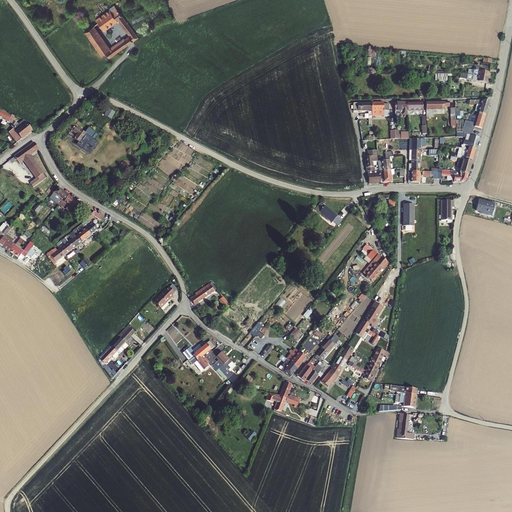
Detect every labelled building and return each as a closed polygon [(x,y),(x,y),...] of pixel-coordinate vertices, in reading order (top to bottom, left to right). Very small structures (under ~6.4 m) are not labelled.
[(111,50),(94,26),(86,32),(103,56),(107,53),(110,58),(138,37),(119,11),(118,11),(118,10),(120,9),(118,7),(116,8),(115,5),(110,9),(110,10),(96,20),(98,23),(103,30),(118,20),(129,34),(129,37),(111,50)] [(468,70),(468,74),(488,78),(490,68),(483,67),(484,65),(481,64),(481,66),(476,65),(475,71),(468,70)] [(488,78),(468,74),(467,80),(487,84),(488,78)] [(475,111),(479,112),(487,114),(491,102),(489,101),(470,101),(470,104),(477,104),(475,111)] [(422,102),(407,103),(407,111),(422,110),(422,102)] [(449,102),(426,102),(426,110),(445,110),(445,106),(449,106),(449,102)] [(372,111),(372,103),(354,103),(354,111),(369,111),(369,124),(372,124),(372,111)] [(372,103),(372,111),(384,111),(384,116),(390,116),(390,104),(385,104),(385,103),(372,103)] [(395,111),(407,111),(407,103),(395,103),(395,111)] [(109,107),(105,115),(112,119),(116,111),(109,107)] [(15,117),(12,115),(11,117),(0,111),(0,119),(11,125),(13,121),(15,117)] [(487,114),(479,112),(475,124),(467,121),(464,129),(472,132),(473,127),(482,130),(487,114)] [(18,126),(13,121),(11,125),(11,127),(13,129),(21,140),(32,131),(24,121),(18,126)] [(74,139),(83,146),(96,133),(89,127),(84,133),(74,125),(73,124),(72,124),(69,128),(78,135),(74,139)] [(8,133),(17,143),(21,140),(13,129),(8,133)] [(391,131),(391,140),(399,140),(399,136),(399,131),(391,131)] [(464,141),(463,145),(465,145),(465,147),(467,148),(467,147),(476,150),(479,138),(471,136),(469,143),(464,141)] [(412,140),(412,151),(420,151),(421,140),(412,140)] [(38,149),(34,143),(15,158),(20,165),(24,162),(37,179),(31,184),(33,187),(45,178),(43,175),(45,174),(30,156),(38,149)] [(465,145),(463,145),(463,146),(464,147),(461,155),(458,154),(457,158),(464,160),(464,158),(472,161),(476,150),(467,147),(467,148),(465,147),(465,145)] [(366,158),(367,172),(376,171),(376,169),(373,169),(373,167),(372,167),(371,163),(376,162),(375,151),(368,152),(368,158),(366,158)] [(412,151),(412,161),(420,161),(420,151),(412,151)] [(379,171),(390,170),(390,158),(393,157),(392,152),(385,153),(386,161),(378,162),(379,164),(379,167),(379,171)] [(464,158),(464,160),(460,173),(467,176),(472,161),(464,158)] [(412,164),(409,164),(409,172),(420,172),(420,161),(412,161),(412,164)] [(380,181),(379,171),(379,167),(373,167),(373,169),(376,169),(376,171),(367,172),(368,183),(380,182),(380,181)] [(390,170),(379,171),(380,181),(383,181),(383,182),(391,182),(390,170)] [(451,171),(438,171),(438,172),(438,180),(441,180),(442,176),(442,174),(451,174),(451,175),(454,176),(454,183),(456,182),(462,181),(466,178),(467,176),(460,173),(453,172),(451,171)] [(420,172),(409,172),(408,182),(419,183),(420,172)] [(442,174),(442,176),(446,176),(446,180),(452,180),(452,183),(453,183),(454,183),(454,176),(451,175),(451,174),(442,174)] [(63,202),(68,196),(58,188),(52,196),(56,199),(51,206),(54,208),(55,206),(57,208),(58,207),(60,203),(59,203),(61,201),(63,202)] [(60,203),(58,207),(71,216),(82,206),(68,196),(63,202),(61,201),(59,203),(60,203)] [(495,204),(479,200),(476,212),(492,217),(495,204)] [(454,201),(439,201),(440,221),(452,221),(452,208),(454,208),(454,201)] [(338,226),(342,221),(337,217),(336,216),(320,203),(315,209),(331,224),(333,222),(338,226)] [(406,204),(403,204),(403,226),(414,227),(414,204),(406,204)] [(82,225),(83,226),(84,227),(91,236),(97,231),(90,221),(91,220),(94,217),(101,221),(103,218),(97,214),(94,212),(82,223),(83,224),(82,225)] [(80,234),(76,236),(82,243),(91,236),(86,229),(84,227),(83,226),(82,225),(80,226),(76,229),(80,234)] [(50,236),(52,232),(43,226),(41,229),(50,236)] [(0,236),(0,245),(10,252),(15,245),(4,237),(5,236),(6,236),(11,230),(8,227),(0,236)] [(74,238),(70,234),(65,237),(69,242),(68,243),(73,250),(82,243),(76,236),(74,238)] [(73,250),(68,243),(64,238),(61,241),(63,244),(58,249),(59,250),(64,257),(73,250)] [(369,263),(378,253),(367,243),(362,248),(368,254),(364,258),(369,263)] [(23,251),(15,245),(10,252),(18,258),(23,251)] [(64,257),(59,250),(54,254),(52,251),(47,255),(57,268),(60,265),(58,263),(57,264),(56,263),(64,257)] [(80,263),(85,268),(91,262),(87,257),(80,263)] [(364,278),(370,283),(387,262),(381,257),(377,262),(374,259),(365,271),(368,273),(364,278)] [(387,262),(370,283),(371,285),(389,263),(387,262)] [(62,271),(66,275),(71,270),(68,266),(62,271)] [(52,275),(46,280),(51,286),(57,281),(52,275)] [(208,287),(202,291),(204,294),(201,296),(203,299),(216,290),(212,284),(211,282),(206,285),(208,287)] [(161,296),(153,303),(158,308),(160,309),(173,297),(172,297),(175,294),(170,288),(167,291),(161,296)] [(202,291),(196,296),(191,300),(195,305),(203,299),(201,296),(204,294),(202,291)] [(219,300),(226,310),(230,306),(223,297),(219,300)] [(143,315),(142,317),(146,321),(158,308),(153,303),(152,305),(150,304),(141,313),(143,315)] [(303,315),(307,318),(313,311),(309,308),(303,315)] [(356,333),(362,337),(366,331),(370,324),(364,320),(356,333)] [(263,327),(258,323),(249,334),(254,338),(256,335),(259,331),(263,327)] [(115,345),(124,353),(128,348),(125,345),(136,333),(128,326),(120,335),(123,337),(115,345)] [(293,328),(287,334),(296,342),(302,335),(293,328)] [(374,336),(371,344),(375,345),(379,334),(368,331),(367,334),(374,336)] [(310,337),(302,346),(310,353),(318,343),(310,337)] [(327,354),(328,353),(339,341),(335,337),(331,341),(330,342),(329,342),(322,349),(327,354)] [(103,361),(107,366),(109,365),(108,363),(115,355),(119,358),(124,353),(115,345),(102,358),(103,361)] [(181,356),(186,362),(193,356),(197,361),(201,358),(203,361),(206,359),(205,358),(212,353),(210,351),(211,350),(207,345),(201,350),(198,347),(192,353),(189,350),(181,356)] [(268,345),(264,350),(269,354),(273,348),(268,345)] [(348,361),(354,350),(347,346),(341,357),(347,360),(348,361)] [(316,355),(322,360),(327,354),(322,349),(316,355)] [(377,350),(371,364),(377,367),(384,354),(377,350)] [(281,367),(284,369),(289,362),(286,361),(292,354),(288,351),(282,357),(285,359),(283,362),(284,363),(281,367)] [(222,372),(225,369),(223,367),(221,368),(216,362),(219,360),(226,368),(231,362),(222,352),(216,358),(213,360),(216,363),(214,364),(215,365),(222,372)] [(186,362),(190,367),(192,366),(198,374),(205,368),(204,367),(206,365),(209,369),(215,365),(214,364),(216,363),(213,360),(216,358),(212,353),(205,358),(206,359),(203,361),(201,358),(197,361),(193,356),(186,362)] [(297,370),(306,358),(299,353),(297,356),(295,358),(294,358),(293,360),(290,363),(293,365),(292,366),(297,370)] [(347,360),(341,357),(335,366),(341,369),(347,360)] [(353,358),(350,362),(352,363),(355,365),(357,366),(358,367),(360,363),(353,358)] [(304,382),(305,380),(313,371),(318,365),(311,360),(311,361),(307,365),(301,373),(298,377),(304,382)] [(285,369),(283,372),(290,378),(297,370),(292,366),(293,365),(290,363),(289,362),(284,369),(285,369)] [(313,371),(305,380),(311,384),(320,372),(322,374),(328,367),(326,366),(327,365),(325,363),(321,368),(318,366),(314,372),(313,371)] [(372,379),(377,367),(371,364),(370,367),(369,366),(366,372),(364,375),(372,379)] [(341,369),(335,366),(331,372),(338,376),(341,369)] [(338,376),(331,372),(322,382),(328,387),(338,376)] [(233,384),(238,377),(233,373),(231,376),(229,374),(226,378),(233,384)] [(285,382),(280,396),(289,400),(295,402),(298,403),(299,399),(291,396),(291,394),(289,393),(292,385),(285,382)] [(405,388),(384,385),(382,395),(388,396),(390,388),(396,389),(396,393),(399,394),(395,396),(395,402),(399,403),(403,403),(403,407),(414,409),(417,389),(405,388)] [(276,401),(279,395),(270,393),(268,398),(268,399),(269,399),(273,401),(274,400),(276,401)] [(289,400),(280,396),(279,395),(276,401),(277,402),(277,403),(274,412),(286,417),(286,416),(289,417),(290,415),(287,413),(285,413),(288,403),(289,400)] [(399,414),(398,422),(399,422),(398,429),(397,429),(396,438),(413,440),(414,434),(407,433),(409,415),(399,414)]
